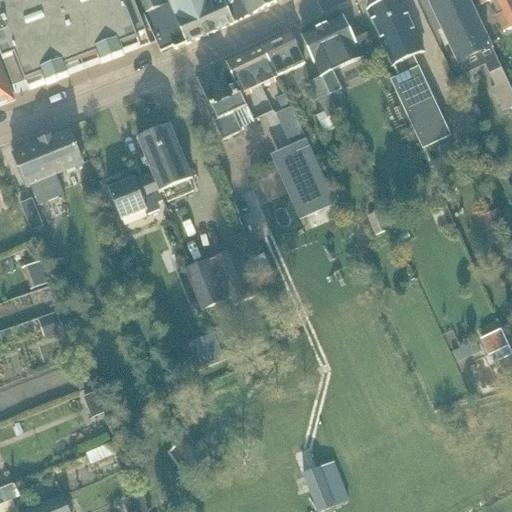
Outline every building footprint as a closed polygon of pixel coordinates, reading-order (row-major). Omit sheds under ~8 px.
[(0,0),(0,55),(16,97),(16,96),(11,81),(21,77),(27,92),(44,86),(44,87),(68,78),(67,77),(98,65),(99,66),(123,58),(122,56),(148,46),(130,0),(0,0)] [(205,0),(134,0),(142,18),(144,18),(160,55),(172,50),(174,52),(220,31),(205,0)] [(248,20),(282,2),(280,0),(205,0),(220,31),(230,27),(248,20)] [(368,14),(392,68),(393,68),(413,59),(424,54),(398,0),(397,0),(381,8),(380,4),(367,10),(369,13),(368,14)] [(463,0),(429,0),(426,2),(457,66),(467,61),(488,51),(463,0)] [(511,29),(511,4),(510,0),(474,0),(479,8),(495,0),(502,15),(495,18),(503,34),(511,29)] [(342,22),(301,40),(320,80),(329,98),(341,92),(332,73),(361,59),(354,46),(353,47),(342,22)] [(290,37),(263,49),(277,80),(304,67),(290,37)] [(271,75),(259,50),(225,67),(235,87),(240,85),(244,94),(271,81),(269,76),(271,75)] [(413,59),(393,68),(397,79),(391,82),(423,151),(450,138),(413,59)] [(231,91),(223,72),(214,77),(209,74),(201,78),(200,83),(197,84),(210,111),(207,112),(210,120),(214,118),(216,123),(212,125),(221,144),(242,135),(233,116),(247,110),(237,88),(231,91)] [(494,74),(489,77),(494,88),(490,90),(502,114),(506,112),(511,125),(511,97),(500,72),(494,74)] [(0,108),(12,105),(0,74),(0,108)] [(309,86),(323,116),(325,115),(327,120),(331,119),(337,116),(329,98),(320,80),(309,86)] [(262,148),(292,144),(288,113),(259,116),(262,148)] [(336,131),(331,119),(327,120),(325,115),(323,116),(316,119),(325,136),(336,131)] [(159,197),(160,197),(192,183),(169,129),(136,142),(151,178),(159,197)] [(66,196),(58,176),(81,167),(67,133),(11,156),(25,190),(30,189),(35,201),(45,197),(48,204),(66,196)] [(334,206),(332,200),(307,144),(279,157),(287,175),(306,218),(334,206)] [(163,204),(160,197),(159,197),(151,178),(135,185),(133,181),(106,193),(120,225),(147,214),(148,217),(159,213),(157,207),(163,204)] [(32,202),(21,206),(25,216),(36,211),(32,202)] [(477,219),(482,234),(501,227),(496,212),(477,219)] [(379,213),(367,218),(376,237),(387,232),(379,213)] [(210,262),(184,273),(201,315),(227,304),(227,303),(231,301),(234,308),(259,297),(257,291),(240,250),(237,251),(210,262)] [(270,273),(263,257),(252,262),(259,278),(270,273)] [(26,288),(38,282),(28,262),(15,269),(26,288)] [(59,318),(39,325),(45,342),(65,336),(59,318)] [(500,332),(481,340),(489,357),(494,354),(505,377),(511,373),(511,357),(508,348),(500,332)] [(223,358),(213,334),(193,342),(203,366),(223,358)] [(82,396),(89,413),(100,409),(94,392),(82,396)] [(108,447),(113,457),(120,474),(132,469),(120,442),(108,447)] [(91,466),(113,457),(108,447),(86,456),(91,466)] [(328,511),(348,504),(334,468),(303,480),(315,511),(328,511)] [(17,492),(14,486),(0,491),(0,507),(16,500),(20,499),(17,492)] [(146,511),(140,497),(125,502),(129,511),(146,511)] [(68,511),(63,498),(29,511),(68,511)] [(22,502),(13,506),(15,511),(25,511),(27,511),(22,502)]
